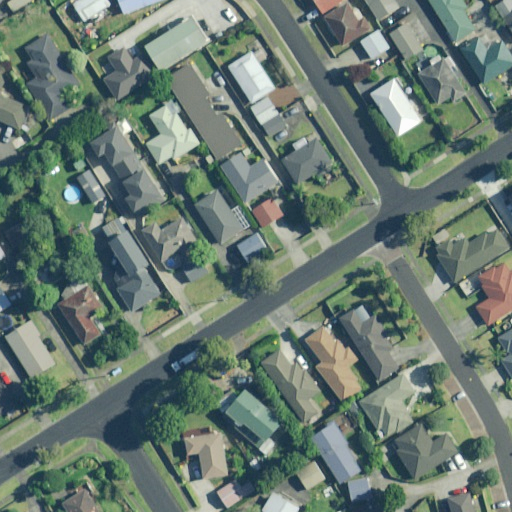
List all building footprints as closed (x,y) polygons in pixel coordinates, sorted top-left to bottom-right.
[(108,0),(76,0),(72,3),(84,22),(111,4),(108,0)] [(118,0),(124,14),(161,0),(118,0)] [(315,0),(323,13),(343,0),(315,0)] [(365,0),(378,20),(400,6),(395,0),(365,0)] [(429,0),(456,42),(477,29),(465,10),(469,8),(464,0),(429,0)] [(511,0),(504,0),(497,5),(511,28),(511,0)] [(348,1),(325,16),(345,44),(375,25),(364,15),(360,18),(348,1)] [(194,15),(145,46),(162,72),(210,41),(194,15)] [(408,21),(389,32),(406,60),(424,49),(408,21)] [(379,29),(360,41),(372,58),(390,47),(379,29)] [(80,84),(48,33),(25,47),(32,58),(27,62),(36,77),(27,83),(51,121),(74,106),(65,92),(80,84)] [(479,37),(461,49),(484,84),(511,66),(511,53),(504,40),(488,50),(479,37)] [(252,50),(228,66),(252,103),(276,87),(252,50)] [(420,71),(418,72),(438,105),(451,97),(454,103),(468,94),(454,71),(458,68),(449,55),(443,59),(440,54),(430,60),(427,55),(415,63),(420,71)] [(192,61),(165,78),(217,160),(243,144),(222,110),(217,114),(207,97),(212,93),(192,61)] [(0,119),(21,128),(30,106),(0,93),(0,90),(1,90),(2,88),(3,87),(3,85),(4,84),(4,82),(4,80),(4,78),(3,77),(3,75),(2,74),(1,72),(0,71),(0,70),(0,119)] [(396,77),(370,92),(398,137),(423,121),(396,77)] [(268,96),(251,107),(269,137),(287,126),(268,96)] [(173,160),(201,142),(192,127),(188,130),(177,112),(174,114),(166,103),(149,115),(161,133),(145,144),(159,165),(172,157),(173,160)] [(166,200),(116,120),(88,137),(101,158),(107,154),(132,195),(124,201),(135,219),(166,200)] [(317,136),(282,157),(298,184),(333,163),(317,136)] [(242,150),(221,164),(246,202),(279,180),(264,158),(252,166),(242,150)] [(89,169),(76,177),(93,204),(106,195),(89,169)] [(218,187),(194,203),(220,244),(244,228),(218,187)] [(273,197),(251,210),(262,228),(284,215),(273,197)] [(116,288),(129,312),(161,294),(146,267),(152,264),(132,229),(128,231),(119,216),(102,226),(132,279),(116,288)] [(157,220),(142,230),(162,262),(182,249),(185,253),(201,243),(183,217),(163,230),(157,220)] [(24,219),(4,230),(13,246),(33,234),(24,219)] [(455,283),(511,246),(500,227),(490,233),(488,230),(470,241),(467,235),(456,242),(452,236),(433,247),(455,283)] [(258,232),(237,245),(248,262),(269,250),(258,232)] [(0,242),(0,261),(9,256),(0,242)] [(40,290),(69,273),(51,244),(23,261),(40,290)] [(198,255),(181,266),(191,281),(208,270),(198,255)] [(476,307),(487,326),(511,310),(511,269),(511,271),(504,261),(479,277),(484,285),(482,286),(490,298),(476,307)] [(87,283),(56,305),(85,346),(102,334),(91,318),(105,308),(87,283)] [(0,284),(0,310),(11,304),(0,284)] [(363,301),(340,315),(379,381),(399,369),(388,350),(396,345),(376,312),(371,315),(363,301)] [(30,320),(4,336),(31,379),(57,363),(30,320)] [(322,360),(315,365),(344,402),(363,388),(357,380),(359,378),(349,365),(362,356),(344,332),(339,336),(330,324),(326,327),(323,324),(305,338),(322,360)] [(511,375),(511,326),(500,335),(511,352),(501,359),(511,375)] [(280,346),(260,360),(304,423),(319,412),(310,399),(323,389),(307,366),(303,368),(298,361),(293,365),(280,346)] [(405,371),(360,400),(379,430),(381,428),(387,437),(415,420),(403,399),(417,390),(405,371)] [(0,404),(13,396),(0,375),(0,404)] [(285,419),(247,387),(226,412),(242,426),(244,423),(267,441),(285,419)] [(400,447),(397,449),(414,478),(460,451),(448,431),(433,439),(423,421),(395,437),(400,447)] [(332,422),(311,436),(341,483),(362,469),(332,422)] [(229,474),(223,431),(184,436),(187,454),(200,453),(204,478),(229,474)] [(315,460),(296,471),(307,489),(326,478),(315,460)] [(247,472),(216,490),(227,508),(258,490),(247,472)] [(368,477),(348,480),(352,502),(372,498),(368,477)] [(102,511),(87,487),(62,501),(68,511),(102,511)] [(476,511),(471,490),(448,496),(452,511),(476,511)] [(295,511),(299,506),(272,491),(262,509),(264,510),(262,511),(295,511)]
